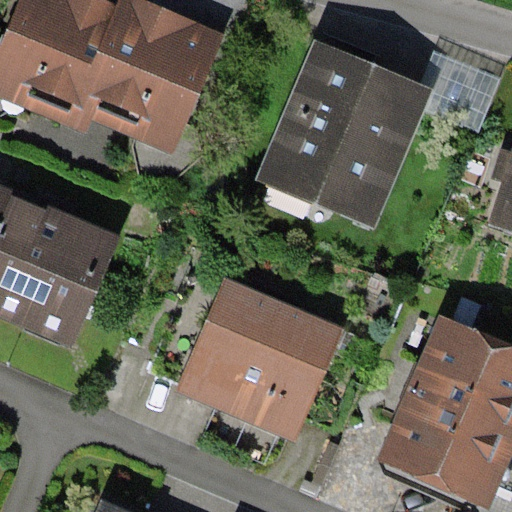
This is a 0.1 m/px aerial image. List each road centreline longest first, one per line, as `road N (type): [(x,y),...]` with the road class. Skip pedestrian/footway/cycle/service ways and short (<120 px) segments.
road 1 (residential): [(314,511),(59,414)]
road 2 (residential): [(511,37),(385,0)]
